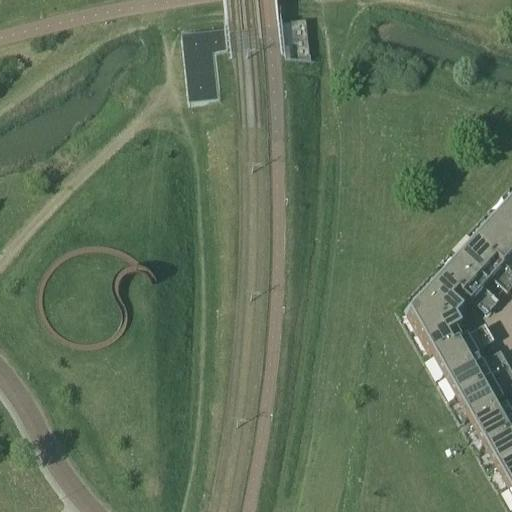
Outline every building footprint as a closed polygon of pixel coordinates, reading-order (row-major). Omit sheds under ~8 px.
[(299,20),(283,22),(284,31),(300,29),(299,20)] [(285,39),(301,38),(300,29),(284,31),(285,39)] [(187,104),(216,101),(211,55),(224,54),(222,31),(179,36),(187,104)] [(286,50),(302,48),(301,38),(285,39),(286,50)] [(302,48),(286,50),(287,59),(303,57),(302,48)] [(511,204),(507,200),(511,204),(496,222),(491,217),(490,218),(495,223),(493,225),(511,242),(511,204)] [(490,228),(475,245),(470,240),(469,241),(502,271),(511,259),(511,255),(510,254),(511,252),(511,246),(511,245),(511,242),(493,225),(491,227),(486,223),(485,223),(490,228)] [(474,246),(458,263),(453,258),(453,259),(482,285),(486,281),(490,284),(502,271),(469,241),(474,246)] [(126,254),(119,251),(111,249),(105,247),(98,247),(92,246),(83,247),(77,248),(70,251),(62,255),(54,261),(49,266),(44,270),(38,278),(36,284),(34,291),(33,299),(35,308),(37,317),(41,326),(46,333),(51,338),(55,343),(63,350),(72,353),(81,355),(91,355),(100,354),(106,351),(110,348),(116,343),(122,335),(126,329),(127,322),(128,315),(122,302),(119,296),(119,288),(119,283),(122,279),(128,271),(138,271),(144,273),(147,275),(152,282),(153,282),(156,280),(156,279),(144,267),(136,260),(126,254)] [(458,263),(442,280),(437,276),(436,276),(469,306),(481,293),(478,290),(482,285),(453,259),(452,259),(458,263)] [(409,317),(400,316),(455,323),(455,322),(462,315),(458,311),(465,304),(469,307),(469,306),(436,276),(436,277),(441,281),(409,317)] [(400,317),(409,318),(432,360),(426,363),(426,364),(465,342),(465,341),(460,343),(455,334),(460,332),(455,323),(400,316),(400,317)] [(438,384),(473,365),(469,360),(474,357),(465,342),(426,364),(427,364),(433,361),(444,380),(438,384)] [(445,382),(456,401),(450,405),(489,383),(480,368),(475,370),(473,365),(438,384),(439,385),(445,382)] [(489,383),(450,405),(451,406),(456,402),(468,423),(462,426),(462,427),(468,424),(470,426),(494,413),(493,410),(497,408),(493,402),(498,399),(489,383)] [(470,426),(471,429),(465,432),(466,433),(472,430),(483,450),(477,453),(478,454),(511,434),(511,424),(507,417),(503,419),(500,413),(496,415),(494,413),(470,426)] [(484,451),(495,471),(489,474),(490,475),(511,462),(511,434),(478,454),(478,455),(484,451)] [(496,472),(507,492),(501,495),(501,496),(511,489),(511,462),(490,475),(496,472)] [(511,511),(511,489),(501,496),(502,496),(508,493),(511,500),(511,511)]
